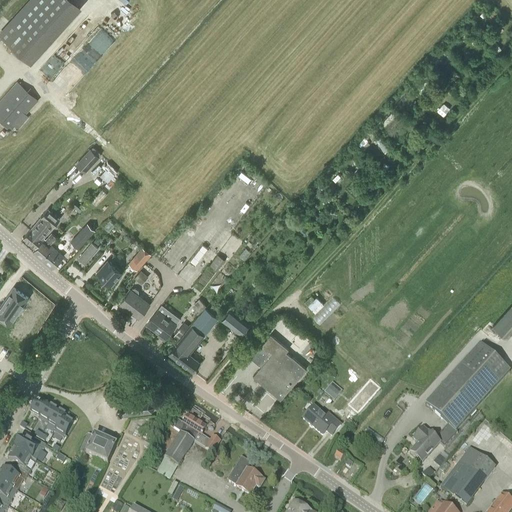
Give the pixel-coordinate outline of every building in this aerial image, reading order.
[(31,0),(0,34),(30,62),(81,7),(72,0),(31,0)] [(126,27),(135,18),(115,0),(101,0),(99,2),(126,27)] [(74,32),(86,41),(100,24),(88,15),(74,32)] [(99,34),(72,61),(82,71),(109,44),(99,34)] [(29,116),(26,114),(38,101),(17,81),(0,99),(0,120),(11,130),(15,126),(18,129),(29,116)] [(94,147),(91,150),(90,150),(77,164),(85,171),(101,154),(94,147)] [(109,163),(105,166),(114,173),(116,170),(109,163)] [(326,192),(320,187),(316,192),(322,197),(326,192)] [(48,208),(30,230),(23,238),(36,248),(42,240),(60,218),(48,208)] [(318,215),(312,210),(309,214),(316,218),(318,215)] [(88,222),(70,242),(78,248),(95,229),(88,222)] [(51,232),(45,239),(50,244),(57,236),(51,232)] [(62,251),(69,243),(65,240),(66,239),(64,237),(57,246),(62,251)] [(54,257),(58,252),(51,246),(48,249),(41,243),(33,253),(42,261),(48,252),(54,257)] [(69,243),(62,251),(68,256),(76,247),(74,246),(73,247),(69,243)] [(92,243),(78,258),(85,264),(98,248),(92,243)] [(141,247),(128,263),(136,270),(149,254),(141,247)] [(63,257),(58,252),(54,257),(48,252),(42,261),(52,270),(63,257)] [(211,265),(220,269),(225,258),(217,254),(211,265)] [(110,286),(121,273),(107,261),(96,274),(110,286)] [(140,270),(134,277),(142,283),(148,276),(140,270)] [(0,317),(10,324),(28,299),(14,289),(0,309),(0,317)] [(132,290),(131,291),(130,291),(120,304),(134,314),(135,312),(140,316),(149,304),(137,296),(138,295),(138,292),(134,289),(132,290)] [(201,300),(195,306),(200,311),(206,306),(201,300)] [(321,302),(312,310),(315,313),(323,305),(321,302)] [(188,354),(190,352),(218,318),(205,308),(169,353),(192,371),(199,363),(188,354)] [(240,336),(249,325),(230,310),(221,321),(240,336)] [(172,314),(168,319),(157,311),(147,324),(165,338),(179,319),(172,314)] [(270,334),(254,352),(254,353),(261,358),(257,364),(260,367),(253,375),(280,398),(306,368),(293,357),(292,357),(286,352),(288,349),(270,334)] [(426,405),(448,425),(435,439),(444,447),(457,433),(456,432),(509,373),(479,346),(426,405)] [(83,350),(76,361),(95,372),(96,371),(97,372),(100,367),(99,366),(102,361),(96,358),(99,354),(89,348),(86,352),(83,350)] [(76,361),(70,372),(73,374),(71,378),(81,384),(83,380),(89,383),(92,378),(93,379),(96,374),(95,373),(95,372),(76,361)] [(335,401),(342,392),(332,383),(324,393),(335,401)] [(371,398),(362,390),(345,409),(350,413),(345,418),(349,422),(354,417),(371,398)] [(152,411),(154,410),(153,409),(154,406),(155,406),(155,404),(154,404),(154,399),(155,399),(154,397),(152,397),(150,395),(151,394),(149,393),(149,394),(145,395),(145,394),(143,394),(143,395),(139,395),(139,394),(137,395),(137,396),(134,396),(134,395),(132,395),(132,396),(128,397),(128,396),(126,396),(126,397),(122,398),(122,396),(120,397),(121,402),(118,402),(119,414),(122,414),(122,415),(124,415),(124,414),(129,413),(129,414),(130,414),(130,413),(134,413),(136,413),(136,412),(140,412),(140,413),(142,412),(146,411),(146,412),(148,412),(148,411),(151,410),(152,411)] [(39,400),(30,413),(39,419),(48,405),(39,400)] [(39,419),(38,421),(47,426),(48,424),(56,410),(48,405),(39,419)] [(331,436),(340,426),(335,421),(332,424),(313,407),(303,419),(323,436),(326,432),(331,436)] [(56,410),(48,424),(57,429),(65,416),(56,410)] [(55,432),(54,434),(63,439),(72,424),(64,419),(66,416),(65,416),(57,429),(55,432)] [(212,453),(219,441),(213,437),(210,441),(201,436),(202,434),(201,433),(205,428),(187,416),(182,424),(178,421),(173,429),(180,433),(180,434),(194,442),(206,449),(212,453)] [(423,429),(413,439),(418,444),(410,453),(421,463),(440,443),(428,433),(428,434),(423,429)] [(194,442),(180,434),(164,459),(178,467),(194,442)] [(108,465),(116,445),(94,436),(93,438),(88,435),(80,452),(86,455),(108,465)] [(21,438),(15,449),(32,460),(36,462),(42,451),(43,452),(46,447),(35,440),(32,445),(21,438)] [(146,441),(143,446),(147,448),(149,449),(152,444),(150,443),(146,441)] [(11,455),(8,460),(19,466),(16,471),(27,478),(30,473),(26,470),(32,460),(15,449),(14,451),(11,455)] [(442,487),(467,507),(473,498),(457,486),(470,470),(486,482),(497,469),(472,449),(442,487)] [(341,462),(344,456),(338,453),(335,458),(341,462)] [(439,456),(433,464),(439,469),(445,462),(439,456)] [(251,464),(241,458),(227,481),(236,487),(249,496),(255,486),(259,489),(264,481),(260,479),(260,478),(247,470),(251,464)] [(3,469),(0,473),(0,482),(17,493),(24,482),(24,483),(27,478),(16,471),(13,476),(3,469)] [(0,482),(0,496),(0,497),(0,503),(9,508),(12,503),(11,503),(17,493),(0,482)] [(175,497),(179,485),(174,483),(169,495),(175,497)] [(178,502),(185,488),(180,486),(173,499),(178,502)] [(488,511),(508,511),(511,508),(511,502),(502,495),(488,511)] [(119,511),(123,506),(116,502),(111,511),(112,511),(119,511)] [(309,511),(293,502),(287,511),(309,511)] [(0,511),(6,511),(9,508),(0,503),(0,511)]
